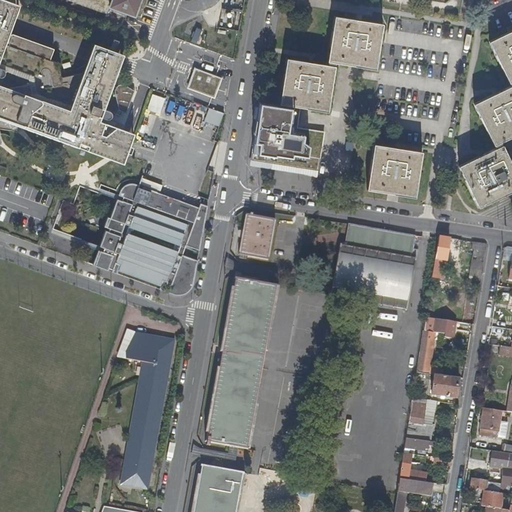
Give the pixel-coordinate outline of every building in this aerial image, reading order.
[(0,0),(0,118),(119,163),(129,134),(93,121),(95,117),(101,119),(104,119),(106,118),(108,115),(107,113),(106,110),(101,109),(119,61),(121,55),(92,44),(89,50),(81,72),(59,77),(55,63),(48,60),(52,48),(7,32),(11,22),(17,5),(2,0),(0,0)] [(68,0),(104,13),(108,6),(131,14),(136,0),(68,0)] [(333,17),(326,61),(334,62),(375,68),(382,24),(333,17)] [(511,30),(488,42),(508,83),(511,81),(511,30)] [(316,170),(322,131),(295,127),(296,122),(287,121),(289,111),(291,111),(292,106),(298,107),(326,111),(333,66),(326,65),(285,59),(278,104),(280,104),(279,107),(260,104),(252,161),(315,169),(316,170)] [(228,80),(195,68),(187,88),(215,99),(218,89),(225,92),(228,80)] [(112,93),(117,110),(123,113),(132,90),(121,83),(118,83),(115,84),(112,93)] [(511,135),(511,85),(510,87),(473,104),(493,145),(500,142),(511,135)] [(152,94),(146,110),(160,115),(166,99),(152,94)] [(296,122),(298,107),(292,106),(291,111),(289,111),(287,121),(296,122)] [(205,121),(220,125),(223,111),(208,107),(205,121)] [(370,121),(368,133),(378,134),(380,123),(370,121)] [(373,143),(366,189),(414,196),(421,151),(373,143)] [(511,166),(502,145),(495,148),(458,166),(478,207),(511,190),(511,166)] [(191,286),(193,280),(207,205),(200,203),(197,211),(155,196),(157,192),(142,187),(141,189),(138,187),(139,185),(132,183),(131,183),(128,184),(125,184),(124,185),(121,187),(119,190),(118,191),(117,194),(121,196),(120,199),(116,198),(109,216),(107,216),(103,226),(108,228),(107,231),(104,230),(98,246),(101,247),(100,250),(97,249),(91,264),(115,273),(117,268),(160,283),(158,288),(171,293),(177,294),(182,293),(187,290),(191,286)] [(274,221),(275,221),(275,220),(252,216),(252,214),(250,214),(249,216),(246,215),(245,216),(246,216),(240,254),(239,254),(238,255),(268,261),(268,260),(267,259),(274,221)] [(405,309),(405,310),(406,310),(416,257),(415,257),(414,258),(411,258),(413,249),(415,235),(349,224),(345,246),(341,246),(341,244),(340,244),(330,297),(332,297),(332,295),(343,298),(343,299),(344,299),(344,298),(355,300),(355,301),(356,301),(356,300),(367,302),(367,303),(368,303),(368,302),(380,304),(380,305),(381,305),(381,304),(392,306),(392,307),(393,308),(393,307),(405,309)] [(450,238),(438,236),(434,261),(435,261),(438,261),(446,262),(447,262),(450,238)] [(474,254),(485,256),(487,243),(474,241),(472,247),(475,248),(474,254)] [(469,287),(479,289),(485,257),(473,255),(469,287)] [(446,262),(438,261),(435,261),(432,278),(443,279),(446,262)] [(276,287),(277,288),(277,287),(234,279),(234,280),(235,280),(206,442),(205,442),(204,443),(206,444),(205,446),(208,446),(209,444),(247,451),(247,450),(246,450),(276,287)] [(469,313),(468,323),(473,324),(476,310),(473,310),(472,313),(469,313)] [(435,332),(440,333),(445,334),(444,338),(454,339),(457,322),(425,317),(416,372),(430,374),(434,337),(435,332)] [(134,333),(134,332),(126,329),(115,357),(123,358),(134,333)] [(146,488),(172,340),(134,333),(123,358),(142,362),(120,484),(146,488)] [(494,337),(493,345),(500,346),(510,347),(511,342),(506,341),(506,339),(494,337)] [(511,347),(510,347),(500,346),(499,355),(511,357),(511,347)] [(456,398),(459,378),(434,374),(431,395),(456,398)] [(423,424),(427,400),(412,398),(406,438),(430,441),(432,425),(423,424)] [(507,416),(508,412),(507,412),(483,408),(479,434),(497,438),(501,414),(507,416)] [(414,449),(418,449),(426,451),(428,451),(429,446),(436,447),(437,442),(430,441),(406,438),(399,477),(408,479),(411,479),(426,482),(427,472),(409,469),(412,454),(413,454),(414,449)] [(511,444),(505,443),(503,453),(510,454),(511,454),(511,444)] [(511,454),(510,454),(507,468),(504,468),(502,484),(501,493),(501,494),(511,495),(511,493),(511,454)] [(449,466),(450,460),(435,457),(434,464),(449,466)] [(235,511),(242,475),(243,475),(243,474),(201,466),(200,467),(201,468),(193,511),(235,511)] [(411,479),(408,479),(399,477),(393,511),(402,511),(406,493),(431,496),(433,483),(426,482),(411,479)] [(501,493),(502,484),(472,479),(470,489),(483,491),(501,493)] [(499,509),(501,494),(501,493),(483,491),(480,506),(486,507),(499,509)]
